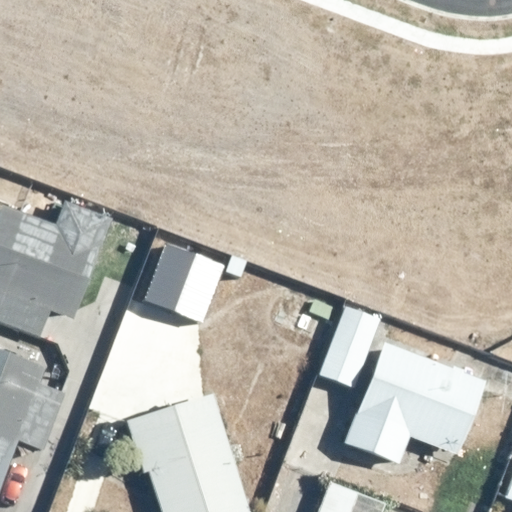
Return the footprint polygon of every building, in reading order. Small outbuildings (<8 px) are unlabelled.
[(56,207),(50,226),(0,209),(0,327),(36,339),(44,315),(74,325),(78,311),(117,324),(146,236),(56,207)] [(377,323),(341,309),(315,378),(351,391),(377,323)] [(484,385),(381,345),(341,448),(393,468),(404,439),(455,459),(484,385)] [(65,381),(0,356),(0,484),(15,444),(38,453),(65,381)] [(244,511),(207,396),(127,423),(155,511),(244,511)] [(511,465),(499,501),(511,505),(511,465)] [(351,511),(357,496),(324,484),(313,511),(351,511)]
